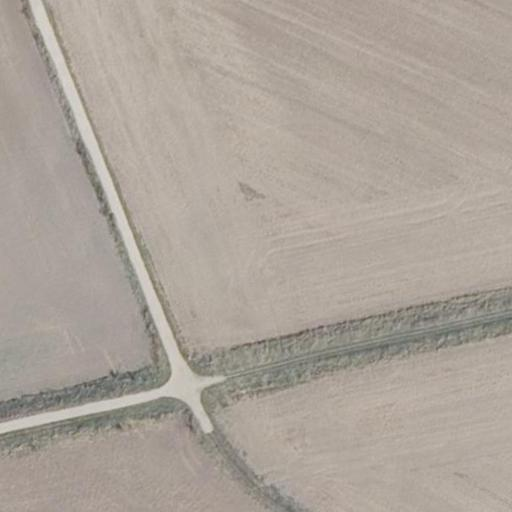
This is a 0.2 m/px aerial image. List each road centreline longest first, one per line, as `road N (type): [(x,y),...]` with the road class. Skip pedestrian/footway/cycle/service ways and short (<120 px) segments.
road 1 (track): [(34,0),(186,384)]
road 2 (track): [(186,384),(511,315)]
road 3 (track): [(0,427),(186,384)]
road 4 (track): [(186,384),(230,463),(293,511)]
